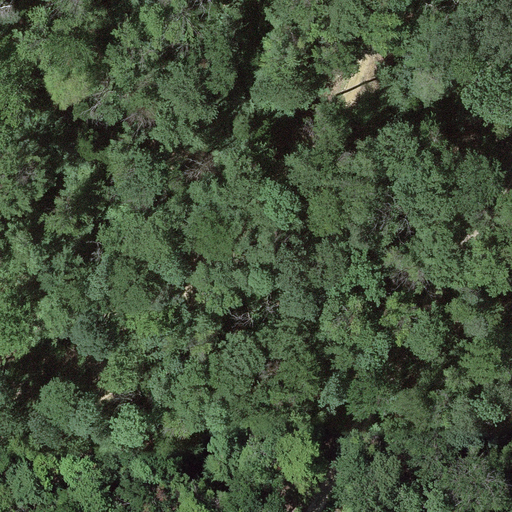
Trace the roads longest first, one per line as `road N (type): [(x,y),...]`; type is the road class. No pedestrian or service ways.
road 1 (track): [(0,506),(406,0)]
road 2 (track): [(511,179),(311,511)]
road 3 (track): [(511,374),(430,511)]
